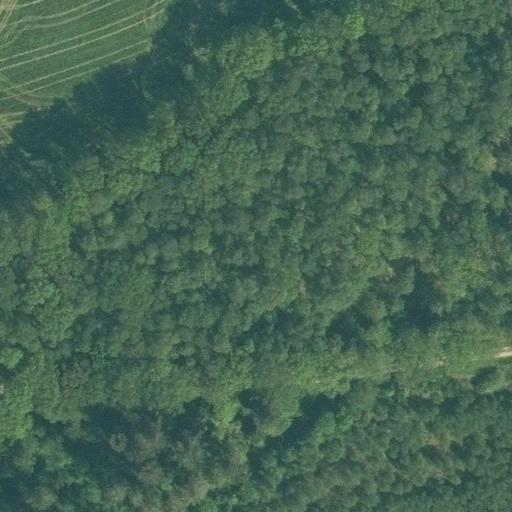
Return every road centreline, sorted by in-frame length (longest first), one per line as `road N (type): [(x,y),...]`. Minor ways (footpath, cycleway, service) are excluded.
road 1 (track): [(511,351),(243,387),(53,394),(0,385)]
road 2 (track): [(349,374),(164,509)]
